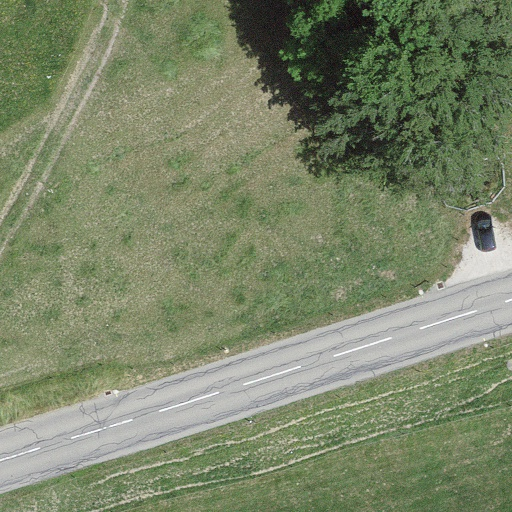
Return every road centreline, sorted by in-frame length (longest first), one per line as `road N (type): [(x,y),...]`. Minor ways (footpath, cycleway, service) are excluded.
road 1 (tertiary): [(0,458),(511,297)]
road 2 (track): [(0,247),(108,67),(129,0)]
